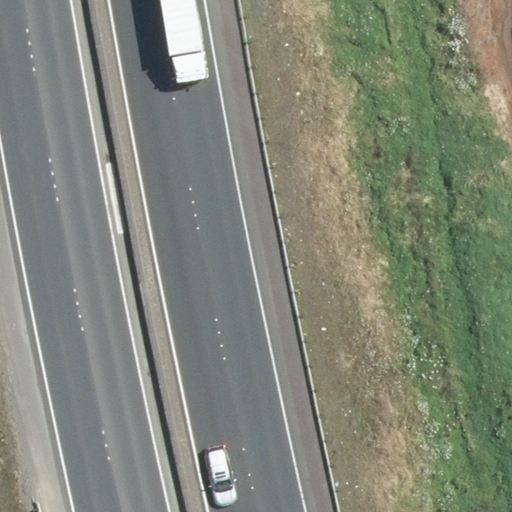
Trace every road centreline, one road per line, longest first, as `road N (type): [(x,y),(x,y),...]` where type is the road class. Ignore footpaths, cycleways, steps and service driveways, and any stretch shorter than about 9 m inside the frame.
road 1 (motorway): [(150,0),(257,511)]
road 2 (motorway): [(106,511),(1,0)]
